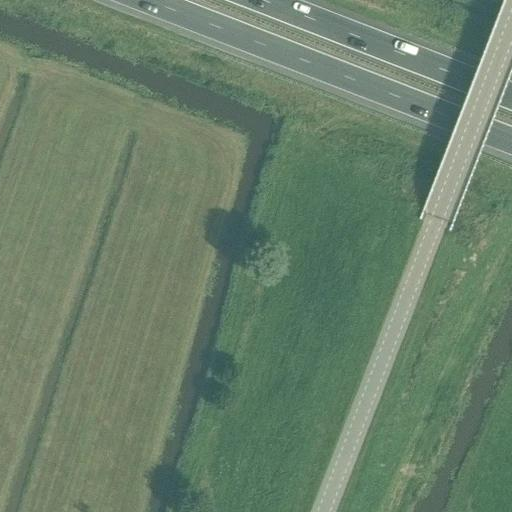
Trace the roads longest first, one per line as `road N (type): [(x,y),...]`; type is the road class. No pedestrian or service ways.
road 1 (unclassified): [(511,30),(324,511)]
road 2 (trunk): [(146,0),(511,140)]
road 3 (trunk): [(511,96),(261,0)]
